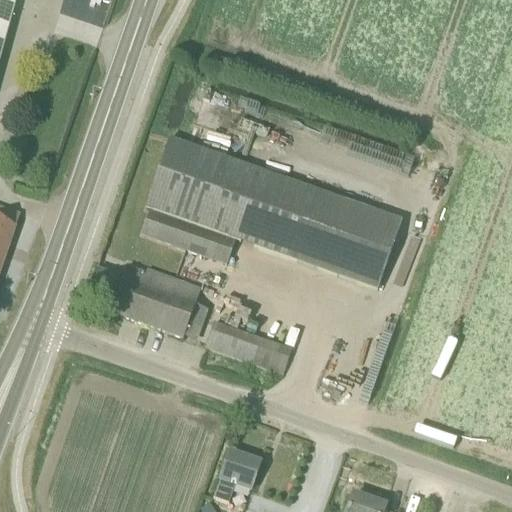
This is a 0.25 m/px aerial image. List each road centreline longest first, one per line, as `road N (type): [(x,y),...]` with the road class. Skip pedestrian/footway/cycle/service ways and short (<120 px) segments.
road 1 (unclassified): [(511,491),(37,316)]
road 2 (secondary): [(146,0),(37,316)]
road 3 (secondary): [(0,432),(37,316)]
